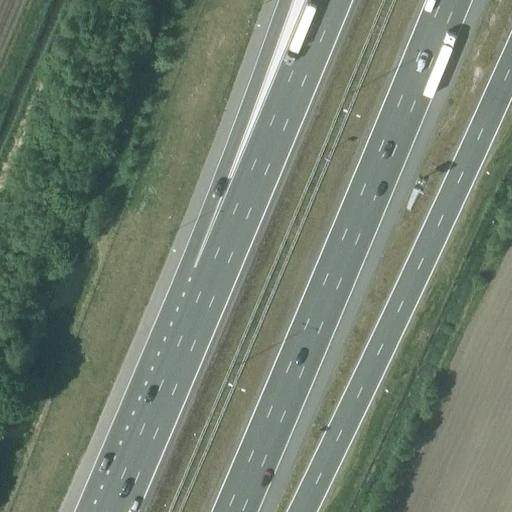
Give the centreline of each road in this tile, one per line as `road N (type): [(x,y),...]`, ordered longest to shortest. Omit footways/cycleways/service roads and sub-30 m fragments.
road 1 (motorway): [(235,511),(448,0)]
road 2 (motorway): [(302,511),(511,64)]
road 3 (motorway): [(329,0),(217,275)]
road 4 (motorway): [(287,0),(217,275)]
road 5 (motorway): [(217,275),(113,511)]
